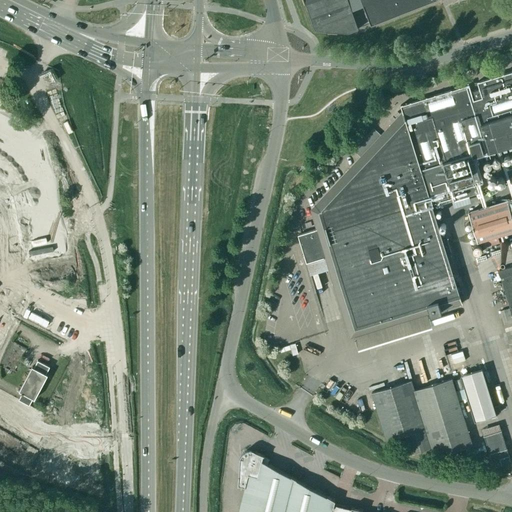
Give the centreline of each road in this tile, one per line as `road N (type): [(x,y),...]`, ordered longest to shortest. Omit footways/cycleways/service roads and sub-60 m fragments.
road 1 (trunk): [(145,64),(144,511)]
road 2 (unclassified): [(127,511),(106,254),(90,197),(35,81)]
road 3 (trunk): [(178,511),(196,66)]
road 4 (unclassified): [(219,392),(279,122),(278,61)]
road 5 (unclassified): [(511,503),(369,472),(219,392)]
road 6 (tertiary): [(511,37),(399,65),(312,61)]
road 7 (unknown): [(333,363),(488,315)]
road 8 (trunk): [(0,5),(102,55),(145,64)]
road 9 (trunk): [(146,43),(91,32),(19,0)]
road 10 (unknown): [(296,247),(333,363)]
road 11 (unclassified): [(202,511),(219,392)]
